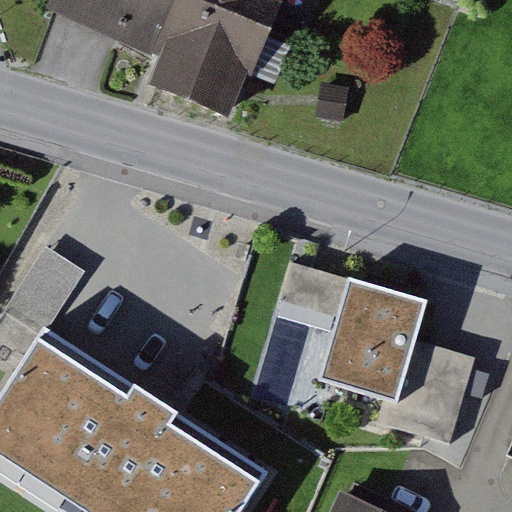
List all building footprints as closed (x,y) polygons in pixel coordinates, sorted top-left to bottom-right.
[(166,51),(187,0),(52,0),(51,3),(166,51)] [(280,22),(226,0),(187,0),(166,51),(155,79),(241,115),(280,22)] [(226,0),(280,22),(288,0),(226,0)] [(0,289),(0,350),(27,364),(79,259),(27,234),(0,289)] [(307,305),(348,319),(327,381),(391,402),(404,407),(421,355),(437,304),(361,279),(320,266),(307,305)] [(245,511),(271,473),(57,330),(0,414),(0,464),(71,511),(245,511)] [(421,355),(404,407),(391,402),(385,421),(454,443),(477,373),(421,355)] [(397,511),(346,489),(335,511),(397,511)]
